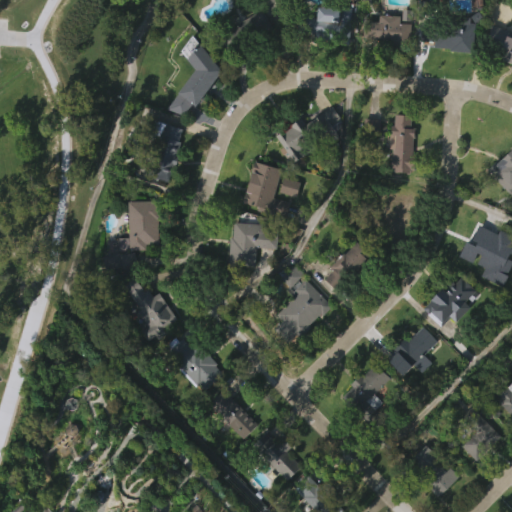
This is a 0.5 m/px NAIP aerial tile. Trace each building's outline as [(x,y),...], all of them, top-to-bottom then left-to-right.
[(350,6),(347,43),(336,42),(336,39),(320,37),(320,41),(310,40),(311,33),(293,31),(294,15),(316,18),(316,12),(319,9),(335,11),(336,5),(350,6)] [(251,38),(225,53),(216,37),(262,10),(271,26),(251,38)] [(397,15),(397,22),(409,23),(408,46),(389,45),(389,39),(358,36),(359,20),(375,21),(375,14),(397,15)] [(473,22),(471,52),(447,50),(448,47),(431,46),(431,40),(417,39),(418,18),(473,22)] [(511,32),(511,63),(491,56),(494,48),(483,44),(486,39),(483,37),(488,23),(511,32)] [(409,57),(397,56),(398,49),(377,47),(376,55),(363,54),(361,71),(391,73),(390,78),(407,79),(409,57)] [(418,73),(432,74),(431,81),(470,85),(472,62),(419,57),(418,73)] [(511,67),(490,59),(485,72),(498,77),(493,91),(511,97),(511,67)] [(195,100),(166,139),(184,152),(223,99),(187,72),(177,86),(195,100)] [(339,137),(327,146),(309,123),(332,106),(341,119),(331,127),(339,137)] [(413,127),(410,153),(412,154),(411,167),(407,167),(407,172),(390,172),(390,165),(388,165),(390,148),(387,148),(388,127),(393,127),(394,113),(409,114),(409,127),(413,127)] [(301,158),(295,163),(275,137),(302,117),(321,143),(301,158)] [(184,130),(171,169),(174,170),(169,183),(147,175),(154,155),(156,156),(162,138),(150,134),(154,120),(184,130)] [(273,168),(290,194),(304,186),(296,173),(318,160),(325,172),(343,161),(330,140),(303,157),(299,152),(273,168)] [(388,205),(409,205),(411,160),(408,160),(409,148),(390,147),(388,205)] [(511,197),(484,169),(493,160),(495,162),(502,156),(504,158),(511,150),(511,197)] [(362,163),(377,164),(378,152),(362,151),(362,163)] [(182,162),(162,157),(147,209),(167,215),(182,162)] [(284,215),(284,217),(263,213),(264,206),(244,202),(253,162),(276,167),(269,197),(287,201),(284,215)] [(511,177),(492,200),(502,209),(496,215),(511,229),(511,177)] [(279,201),(253,194),(241,235),(257,239),(255,245),(282,252),(287,235),(271,231),(279,201)] [(146,251),(118,250),(118,238),(129,238),(128,202),(160,201),(160,221),(158,221),(158,244),(146,244),(146,251)] [(298,214),(281,210),(277,225),(295,229),(298,214)] [(275,231),(274,248),(254,247),(252,266),(229,265),(229,256),(225,256),(227,237),(230,237),(231,221),(263,223),(262,230),(275,231)] [(511,235),(506,243),(505,242),(495,258),(493,256),(480,277),(464,267),(470,257),(465,254),(473,241),(480,244),(492,224),(511,235)] [(156,234),(126,234),(127,270),(117,270),(117,282),(144,282),(144,277),(157,277),(156,234)] [(353,241),(368,254),(334,290),(322,278),(330,269),(327,266),(340,252),(342,253),(353,241)] [(274,281),(275,258),(229,255),(227,298),(253,299),(254,280),(274,281)] [(507,268),(492,260),(485,272),(477,268),(465,288),(470,291),(465,300),(482,310),(507,268)] [(322,311),(336,324),(368,288),(353,274),(328,300),(330,302),(322,311)] [(142,286),(143,289),(147,287),(150,293),(157,288),(175,317),(163,325),(167,330),(155,337),(152,332),(146,336),(141,328),(146,325),(142,318),(137,322),(133,315),(138,312),(137,310),(139,308),(123,283),(135,275),(142,286)] [(474,290),(440,325),(426,311),(433,304),(428,300),(440,287),(444,291),(459,275),(474,290)] [(330,307),(322,314),(320,313),(307,325),(309,326),(298,337),(295,333),(286,342),(273,328),(280,321),(274,314),(296,293),(292,289),(304,278),(330,307)] [(101,290),(105,305),(135,298),(131,284),(101,290)] [(121,318),(147,358),(139,363),(146,374),(177,355),(158,325),(148,331),(135,309),(121,318)] [(452,355),(468,340),(463,335),(474,325),(459,309),(443,323),(441,320),(420,340),(438,358),(447,349),(452,355)] [(274,360),(290,376),(328,337),(303,311),(292,322),(295,326),(274,347),(281,353),(274,360)] [(420,326),(435,341),(400,376),(398,374),(396,375),(382,360),(387,356),(385,354),(403,336),(406,339),(420,326)] [(147,347),(129,362),(119,351),(125,345),(123,342),(135,333),(147,347)] [(177,340),(179,341),(183,337),(191,346),(195,342),(202,350),(200,352),(211,364),(210,365),(220,376),(205,390),(200,384),(196,386),(179,368),(181,366),(163,347),(174,337),(177,340)] [(419,405),(429,395),(421,386),(435,374),(419,357),(391,383),(393,386),(386,392),(400,408),(412,397),(419,405)] [(373,363),(388,378),(372,394),(380,402),(373,409),(378,413),(367,425),(338,397),(349,387),(347,385),(357,374),(359,376),(373,363)] [(201,424),(220,406),(184,367),(165,385),(201,424)] [(511,379),(511,417),(496,401),(500,398),(493,391),(500,383),(504,387),(511,379)] [(222,392),(225,395),(228,392),(236,400),(233,402),(255,425),(241,439),(205,402),(219,389),(222,392)] [(345,423),(360,438),(387,410),(372,395),(345,423)] [(486,448),(475,460),(458,443),(470,431),(457,418),(468,406),(498,436),(486,448)] [(511,449),(511,412),(493,430),(511,449)] [(206,437),(242,471),(255,457),(220,423),(206,437)] [(269,438),(275,444),(280,439),(288,448),(285,451),(299,466),(284,480),(250,444),(263,432),(269,438)] [(431,459),(443,471),(447,467),(456,477),(435,497),(403,463),(422,445),(433,457),(431,459)] [(284,511),(285,511),(299,499),(283,484),(287,480),(280,473),(276,477),(263,464),(250,477),(284,511)] [(342,511),(341,511),(311,511),(299,500),(301,498),(292,488),(305,475),(342,511)] [(421,511),(453,511),(456,509),(441,493),(421,511)]
